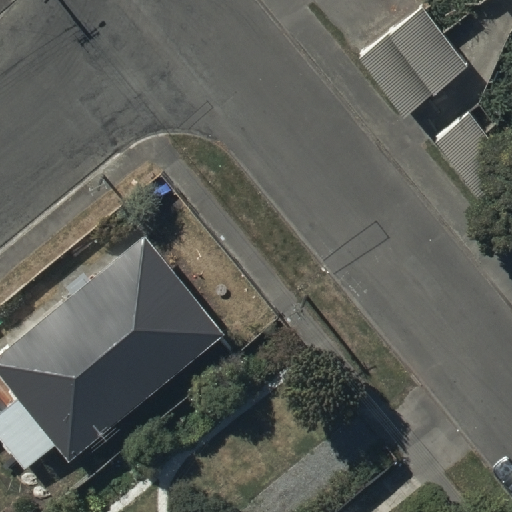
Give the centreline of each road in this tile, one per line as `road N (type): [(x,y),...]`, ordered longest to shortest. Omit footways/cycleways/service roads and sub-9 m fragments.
road 1 (residential): [(511,402),(177,0)]
road 2 (residential): [(130,0),(0,106)]
